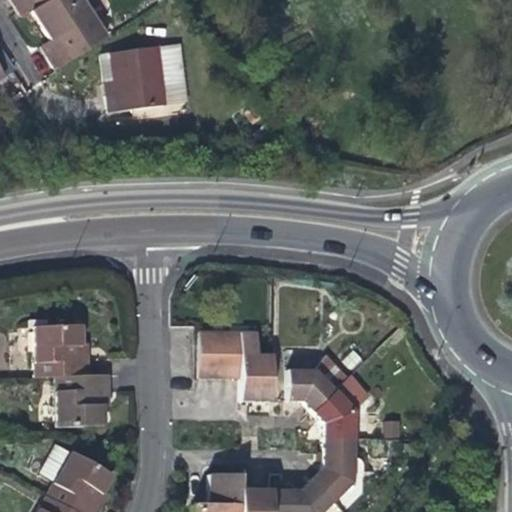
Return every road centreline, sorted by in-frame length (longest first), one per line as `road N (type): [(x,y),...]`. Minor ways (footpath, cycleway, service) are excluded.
road 1 (secondary): [(469,214),(368,218),(142,200),(0,217)]
road 2 (secondary): [(142,230),(363,246),(450,305)]
road 3 (residential): [(134,511),(149,459),(142,230)]
road 4 (secondary): [(0,247),(142,230)]
